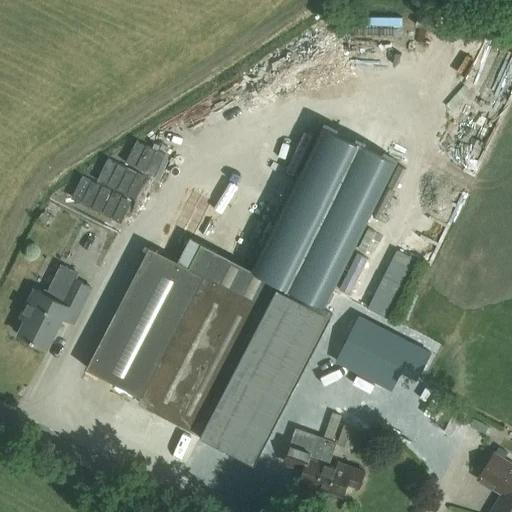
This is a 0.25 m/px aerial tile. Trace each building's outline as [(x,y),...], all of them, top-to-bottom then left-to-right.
[(328,308),(404,165),(330,127),(283,216),(253,271),(231,258),(201,242),(189,266),(150,246),(87,366),(142,395),(139,401),(256,463),(336,312),(328,308)] [(121,197),(131,177),(109,167),(100,187),(121,197)] [(83,199),(107,209),(112,198),(88,188),(83,199)] [(213,207),(199,231),(208,236),(222,212),(213,207)] [(389,317),(417,260),(397,249),(368,307),(389,317)] [(75,279),(77,273),(60,265),(47,293),(35,287),(21,317),(26,319),(19,334),(46,347),(60,318),(71,323),(89,285),(75,279)] [(415,377),(428,352),(359,316),(337,360),(391,388),(400,369),(415,377)] [(331,442),(341,415),(332,411),(322,439),(295,430),(284,461),(305,468),(301,480),(343,494),(346,483),(358,487),(363,471),(337,462),(335,468),(327,465),(334,443),(331,442)] [(511,511),(511,464),(503,459),(507,451),(497,447),(494,453),(493,453),(478,478),(502,493),(490,511),(511,511)]
